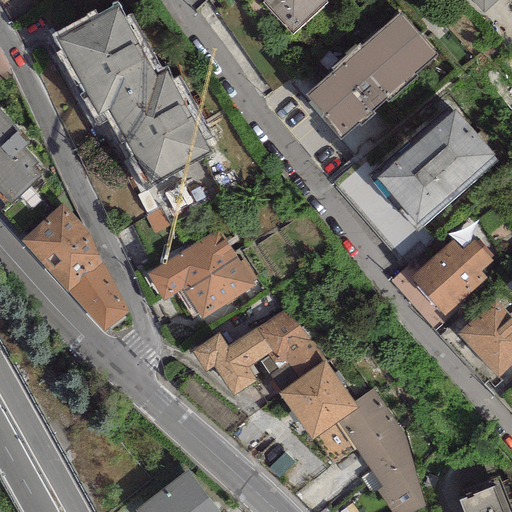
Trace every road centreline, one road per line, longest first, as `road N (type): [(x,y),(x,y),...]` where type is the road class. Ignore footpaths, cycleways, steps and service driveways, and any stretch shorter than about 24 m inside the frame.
road 1 (residential): [(174,0),(394,302),(511,441)]
road 2 (unclassified): [(0,28),(150,337),(154,388)]
road 3 (tertiary): [(0,239),(154,388)]
road 4 (tertiary): [(154,388),(301,511)]
road 5 (motorway): [(76,511),(0,373)]
